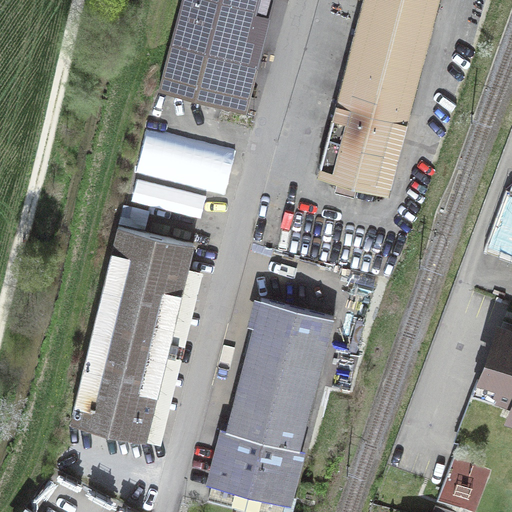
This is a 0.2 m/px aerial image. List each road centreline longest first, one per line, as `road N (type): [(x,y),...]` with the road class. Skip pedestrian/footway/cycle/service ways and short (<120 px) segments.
road 1 (residential): [(304,0),(163,511)]
road 2 (track): [(0,324),(78,0)]
road 3 (residential): [(511,170),(455,330),(427,472)]
